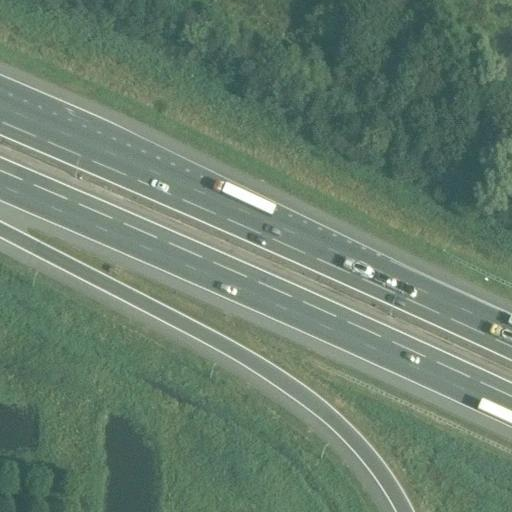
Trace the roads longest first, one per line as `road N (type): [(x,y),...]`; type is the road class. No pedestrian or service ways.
road 1 (motorway): [(0,181),(511,408)]
road 2 (motorway): [(511,342),(0,118)]
road 3 (motorway): [(0,232),(266,369),(351,437),(405,511)]
